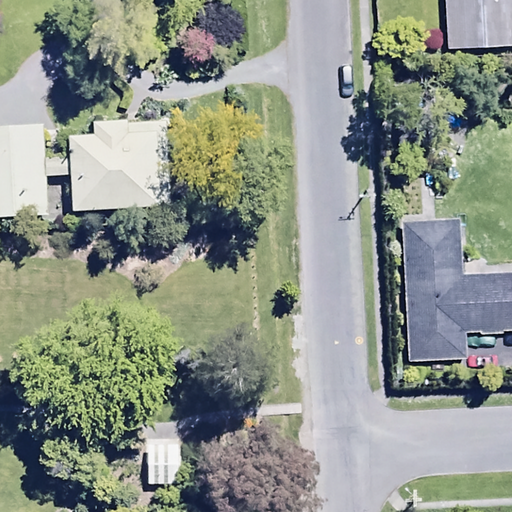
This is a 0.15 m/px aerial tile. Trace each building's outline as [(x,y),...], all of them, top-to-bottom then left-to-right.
[(511,0),(443,0),(445,54),(511,51),(511,0)] [(68,143),(71,217),(167,213),(164,124),(93,127),(93,142),(68,143)] [(0,224),(47,223),(45,182),(65,182),(64,163),(44,164),(43,131),(0,132),(0,224)] [(456,224),(403,226),(408,368),(464,366),(463,336),(511,333),(511,277),(459,279),(456,224)] [(180,443),(145,443),(145,492),(180,492),(180,443)]
